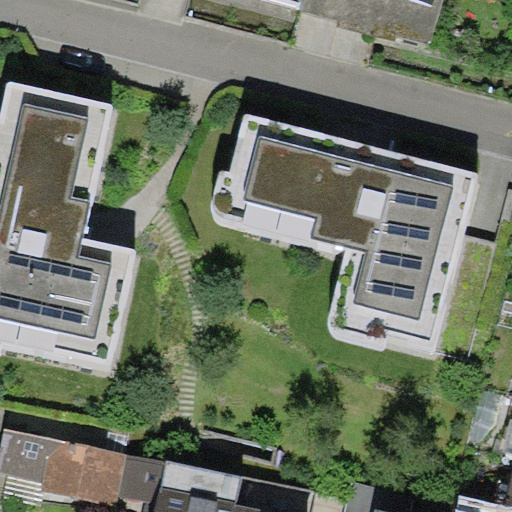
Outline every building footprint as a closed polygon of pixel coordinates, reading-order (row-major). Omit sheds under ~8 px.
[(265,0),(300,9),(302,0),(265,0)] [(428,43),(440,0),(302,0),(300,9),(428,43)] [(115,104),(8,83),(0,122),(0,351),(111,374),(137,249),(87,239),(115,104)] [(478,172),(241,112),(214,220),(345,253),(326,329),(471,366),(511,202),(511,189),(476,180),(478,172)] [(234,511),(241,482),(4,435),(0,453),(0,476),(0,477),(44,486),(43,493),(137,511),(234,511)] [(418,511),(423,495),(351,480),(344,511),(418,511)]
